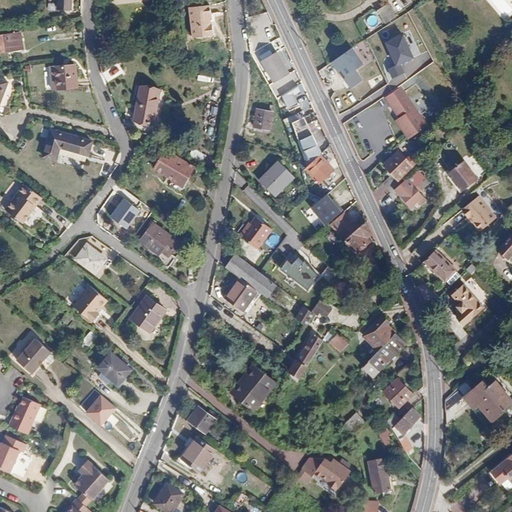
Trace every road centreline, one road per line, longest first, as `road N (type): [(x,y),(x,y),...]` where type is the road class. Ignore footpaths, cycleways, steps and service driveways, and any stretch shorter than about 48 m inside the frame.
road 1 (tertiary): [(274,0),(428,344),(436,422),(421,511)]
road 2 (residential): [(197,304),(83,222),(126,153),(95,74),(88,0)]
road 3 (residential): [(197,304),(241,95),(235,0)]
road 4 (residential): [(128,511),(183,373),(197,304)]
